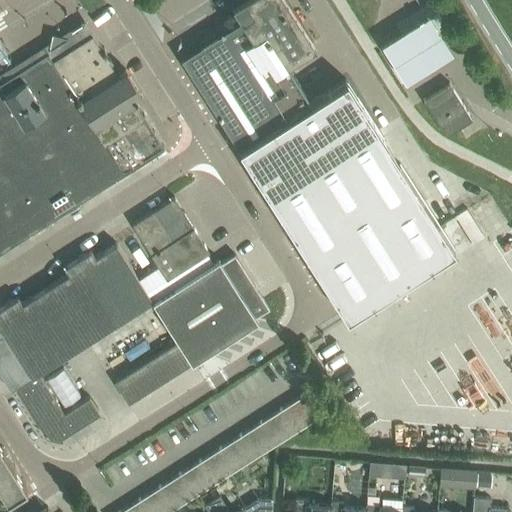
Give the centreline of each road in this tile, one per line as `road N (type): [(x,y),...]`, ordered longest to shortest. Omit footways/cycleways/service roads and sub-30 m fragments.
road 1 (residential): [(51,482),(306,323),(310,306),(298,283),(210,146)]
road 2 (residential): [(0,275),(210,146)]
road 3 (residential): [(210,146),(118,0)]
